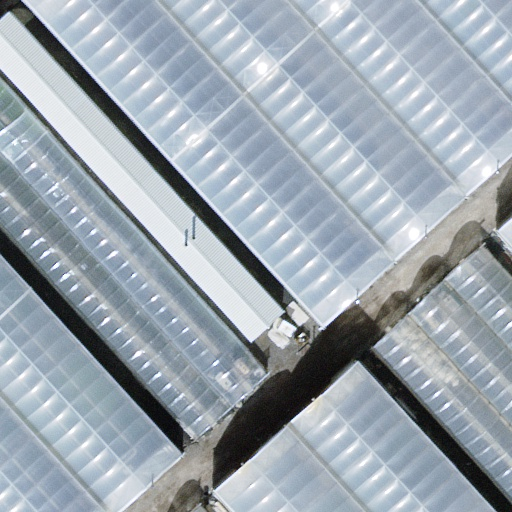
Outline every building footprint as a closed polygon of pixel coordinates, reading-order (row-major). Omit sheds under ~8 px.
[(244,337),(286,300),(17,0),(4,0),(0,4),(0,68),(151,237),(85,295),(197,421),(265,360),(244,337)] [(511,0),(34,0),(321,313),(511,138),(511,0)] [(511,234),(511,195),(493,213),(511,234)] [(0,511),(104,511),(186,439),(0,231),(0,511)] [(211,470),(248,511),(511,511),(511,505),(364,337),(211,470)]
